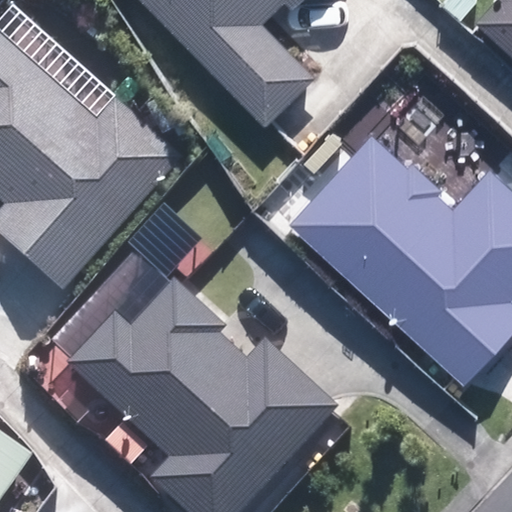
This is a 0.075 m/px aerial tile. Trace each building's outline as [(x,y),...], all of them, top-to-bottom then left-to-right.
[(151,0),(276,126),(324,78),(269,22),(291,0),(292,0),(298,5),(303,0),(151,0)] [(511,0),(493,0),(481,13),(511,42),(511,0)] [(0,229),(70,291),(187,161),(121,102),(103,121),(1,30),(0,31),(0,193),(15,206),(0,222),(0,229)] [(374,130),(288,217),(455,382),(511,325),(511,179),(497,164),(453,208),(374,130)] [(292,257),(252,218),(227,245),(267,283),(292,257)] [(191,511),(252,511),(348,410),(276,343),(257,364),(225,334),(229,330),(178,282),(136,327),(125,317),(77,368),(178,462),(160,482),(191,511)] [(0,477),(16,453),(0,442),(0,477)]
